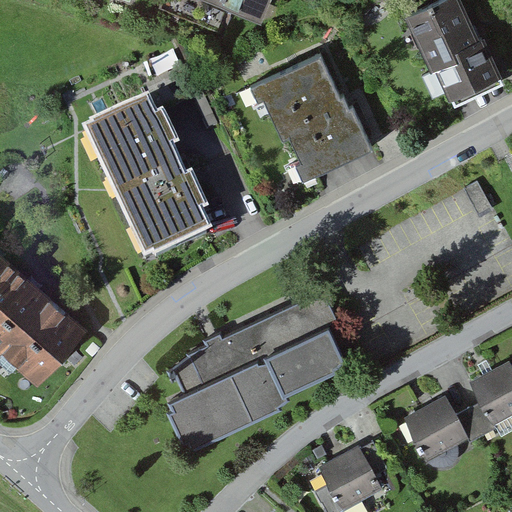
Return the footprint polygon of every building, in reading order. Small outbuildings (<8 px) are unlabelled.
[(263,0),(202,0),(254,21),(263,0)] [(477,42),(458,0),(438,0),(406,14),(445,101),(507,73),(490,36),(477,42)] [(251,86),(252,90),(250,91),(255,100),(257,100),(259,104),(266,100),(284,140),(291,137),(302,162),(295,165),(301,178),(373,146),(354,102),(350,104),(345,93),(341,95),(323,54),(251,86)] [(189,174),(177,148),(182,145),(166,110),(161,112),(153,95),(94,122),(94,123),(85,128),(146,261),(155,256),(156,258),(215,231),(207,212),(212,210),(195,172),(189,174)] [(464,188),(479,214),(492,206),(478,181),(464,188)] [(0,347),(37,381),(85,327),(0,251),(0,347)] [(312,294),(222,336),(220,331),(212,335),(201,340),(203,345),(184,353),(186,357),(173,368),(177,376),(183,390),(165,398),(169,406),(165,408),(184,451),(280,406),(279,403),(288,396),(285,390),(337,367),(335,363),(344,356),(337,341),(331,327),(337,320),(325,294),(313,296),(312,294)] [(511,410),(511,362),(509,357),(471,379),(481,398),(494,421),(511,410)] [(405,415),(428,457),(469,435),(456,412),(445,393),(405,415)] [(481,398),(456,412),(469,435),(471,438),(496,424),(494,421),(481,398)] [(373,436),(360,443),(375,471),(388,464),(373,436)] [(316,487),(330,511),(333,511),(383,485),(375,471),(360,443),(359,442),(321,463),(330,479),(316,487)]
